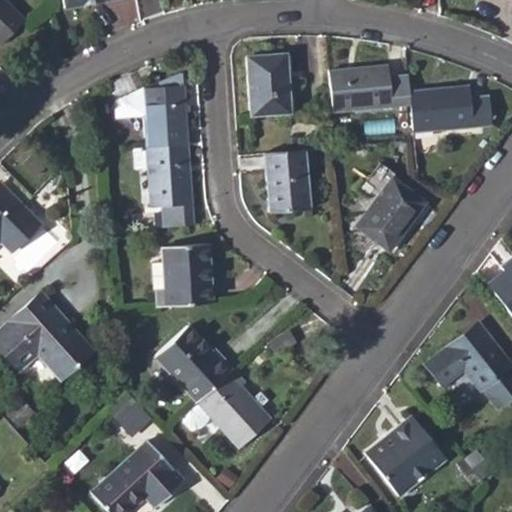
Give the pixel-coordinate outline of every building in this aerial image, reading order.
[(0,0),(0,44),(22,23),(0,0)] [(60,0),(62,8),(105,0),(60,0)] [(245,57),(250,115),(288,113),(284,54),(245,57)] [(330,111),(409,103),(409,91),(407,76),(387,78),(386,66),(326,72),(330,111)] [(409,103),(412,130),(489,124),(487,96),(468,97),(467,86),(409,91),(409,103)] [(143,115),(146,149),(185,146),(181,87),(141,89),(113,102),(114,117),(143,115)] [(162,207),(163,227),(191,225),(185,146),(146,149),(149,207),(162,207)] [(263,152),(268,213),(307,210),(302,150),(263,152)] [(22,164),(33,176),(46,164),(35,152),(22,164)] [(354,226),(386,250),(421,202),(390,178),(354,226)] [(0,240),(7,234),(18,245),(37,225),(0,187),(0,240)] [(155,290),(155,308),(209,305),(206,245),(162,247),(164,290),(155,290)] [(489,290),(511,318),(511,258),(500,269),(505,276),(489,290)] [(34,355),(58,381),(90,351),(63,321),(60,324),(51,313),(53,310),(37,293),(0,326),(0,354),(16,373),(34,355)] [(153,357),(194,403),(231,370),(218,355),(213,359),(185,328),(153,357)] [(482,390),(497,409),(511,397),(511,371),(510,369),(511,367),(481,328),(463,342),(460,338),(424,367),(440,387),(463,370),(480,392),(482,390)] [(194,403),(236,450),(269,421),(239,387),(243,384),(231,370),(194,403)] [(115,409),(130,432),(150,420),(135,397),(115,409)] [(363,455),(397,497),(445,460),(411,417),(363,455)] [(89,493),(105,511),(124,511),(142,496),(153,508),(182,481),(146,441),(89,493)]
